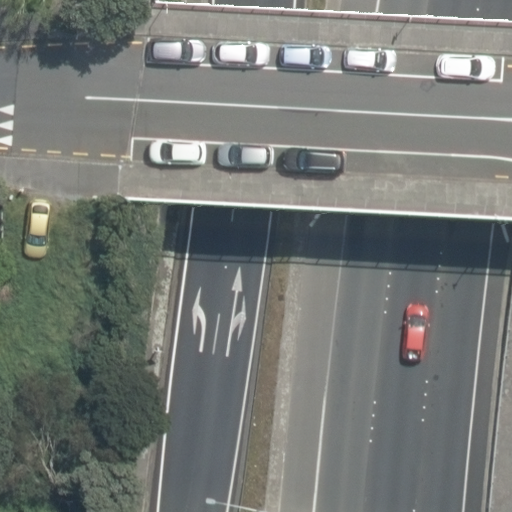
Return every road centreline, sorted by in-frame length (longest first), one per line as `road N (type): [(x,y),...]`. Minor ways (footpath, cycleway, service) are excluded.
road 1 (motorway): [(419,511),(437,277),(482,0)]
road 2 (motorway): [(190,511),(252,50),(250,0)]
road 3 (residential): [(139,98),(511,119)]
road 4 (residential): [(139,98),(0,96)]
